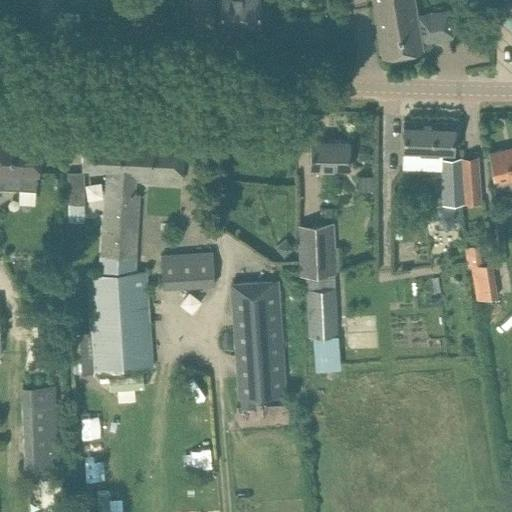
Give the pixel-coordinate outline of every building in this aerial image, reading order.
[(69,0),(71,11),(107,6),(106,0),(69,0)] [(219,0),(220,25),(258,25),(258,22),(262,22),(262,9),(258,9),(258,0),(219,0)] [(372,0),(379,37),(382,57),(423,50),(413,0),(372,0)] [(402,152),(453,154),(454,122),(404,120),(402,152)] [(0,187),(19,189),(35,190),(36,174),(38,174),(39,157),(40,137),(24,137),(23,140),(0,139),(0,187)] [(78,331),(80,373),(152,368),(146,270),(134,270),(135,256),(131,256),(135,179),(181,181),(183,143),(83,138),(82,167),(106,168),(100,273),(87,274),(91,330),(78,331)] [(310,139),(310,159),(310,166),(349,167),(350,140),(310,139)] [(511,148),(489,154),(494,173),(495,180),(511,175),(511,148)] [(462,158),(463,175),(463,183),(458,183),(458,188),(459,202),(475,201),(474,182),(478,182),(476,157),(462,158)] [(441,176),(463,175),(462,158),(441,158),(441,176)] [(67,172),(68,204),(84,203),(84,171),(67,172)] [(442,203),(459,202),(458,188),(458,183),(463,183),(463,175),(441,176),(442,188),(442,203)] [(299,225),(302,289),(305,289),(307,337),(312,337),(313,352),(335,350),(335,340),(347,339),(348,352),(379,350),(377,315),(335,315),(331,224),(299,225)] [(467,267),(470,267),(475,299),(497,295),(492,261),(482,262),(479,243),(464,245),(467,267)] [(161,254),(163,288),(215,284),(213,250),(161,254)] [(229,281),(237,398),(286,395),(279,278),(229,281)] [(20,385),(23,466),(58,465),(55,383),(20,385)] [(120,511),(120,492),(95,493),(96,511),(120,511)]
